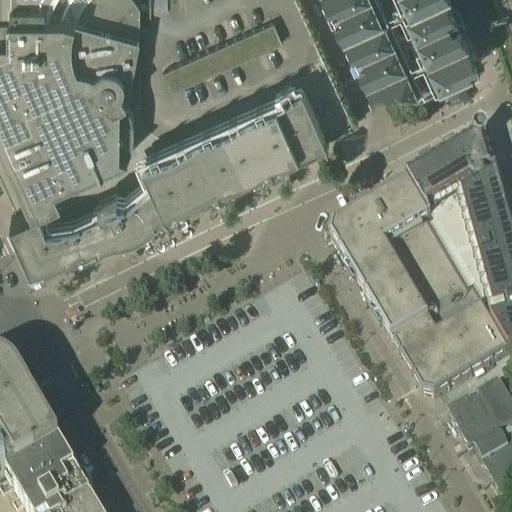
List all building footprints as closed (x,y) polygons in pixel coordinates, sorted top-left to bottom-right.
[(0,0),(0,136),(7,151),(0,154),(0,173),(16,210),(40,263),(358,122),(302,0),(166,0),(166,4),(141,22),(140,0),(0,0)] [(332,0),(379,102),(438,75),(478,57),(457,11),(455,12),(449,0),(332,0)] [(405,180),(404,181),(407,185),(407,186),(425,216),(427,216),(431,223),(425,227),(467,297),(472,295),(508,356),(511,353),(511,236),(497,181),(497,180),(496,180),(494,175),(495,174),(495,173),(494,173),(487,146),(489,141),(486,136),(481,133),(475,136),(473,141),(454,152),(454,151),(443,158),(430,166),(419,172),(419,173),(405,181),(405,180)] [(334,229),(330,241),(422,396),(434,399),(508,356),(472,295),(467,297),(425,227),(431,223),(427,216),(425,216),(407,186),(407,185),(334,229)] [(0,489),(58,455),(60,454),(60,453),(46,430),(36,413),(32,407),(25,396),(21,389),(19,385),(16,382),(13,379),(9,376),(6,375),(4,374),(1,373),(0,372),(0,489)] [(511,409),(501,391),(449,423),(469,457),(473,454),(504,507),(511,502),(511,409)] [(60,454),(0,489),(0,511),(25,511),(41,504),(78,483),(60,454)] [(41,504),(25,511),(85,511),(93,508),(78,483),(41,504)]
